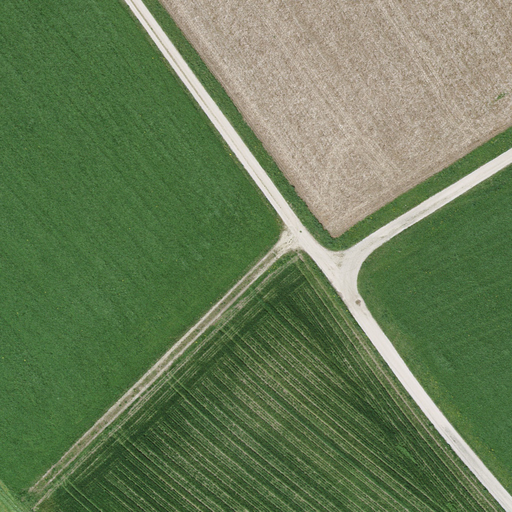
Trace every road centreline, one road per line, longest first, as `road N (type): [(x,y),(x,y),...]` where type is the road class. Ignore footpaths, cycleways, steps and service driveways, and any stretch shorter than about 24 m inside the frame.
road 1 (track): [(509,511),(131,0)]
road 2 (track): [(48,488),(297,230)]
road 3 (track): [(511,156),(329,271)]
